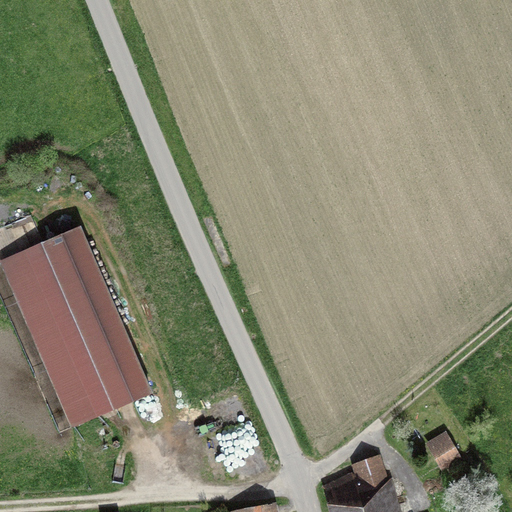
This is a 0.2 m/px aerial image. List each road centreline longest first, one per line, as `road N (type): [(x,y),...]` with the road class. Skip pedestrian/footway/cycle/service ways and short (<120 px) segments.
road 1 (unclassified): [(308,511),(98,0)]
road 2 (track): [(303,491),(0,511)]
road 3 (track): [(303,491),(511,314)]
